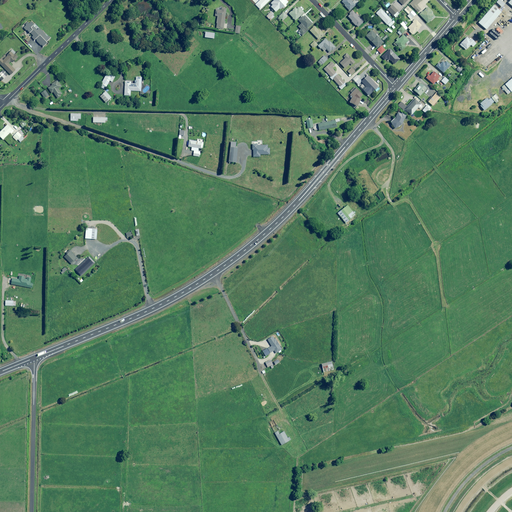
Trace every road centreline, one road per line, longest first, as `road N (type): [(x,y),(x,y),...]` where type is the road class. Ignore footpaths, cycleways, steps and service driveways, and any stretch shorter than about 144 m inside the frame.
road 1 (primary): [(396,87),(289,209),(233,258),(163,301),(34,357)]
road 2 (unclassified): [(31,511),(34,357)]
road 3 (residential): [(5,102),(110,0)]
road 4 (residential): [(312,0),(396,87)]
